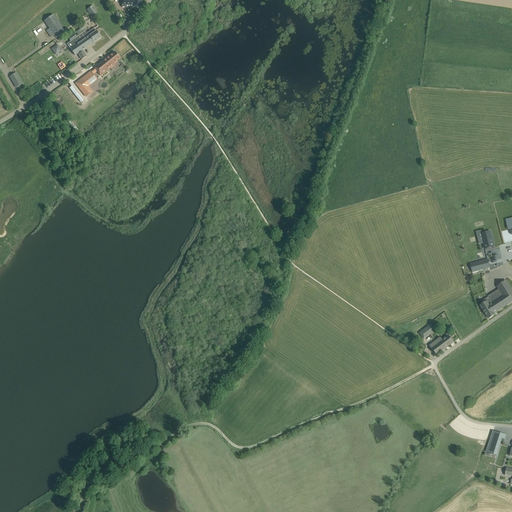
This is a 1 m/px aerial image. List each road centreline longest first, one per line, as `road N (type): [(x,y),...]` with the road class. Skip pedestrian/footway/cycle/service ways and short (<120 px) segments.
road 1 (track): [(79,511),(94,480),(195,422),(251,446),(434,365)]
road 2 (unclassified): [(511,426),(463,415),(434,365),(511,308)]
road 3 (unclassified): [(0,122),(123,33),(149,0)]
